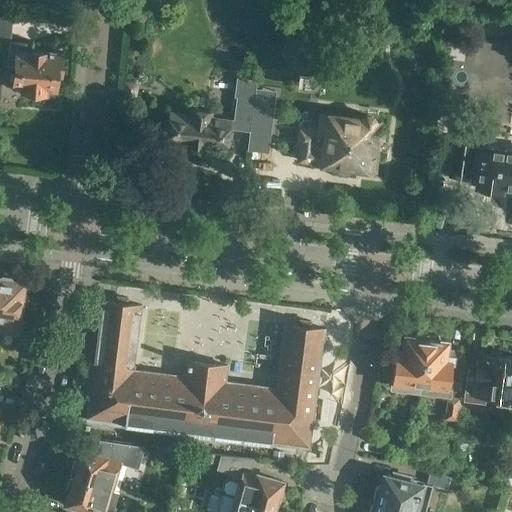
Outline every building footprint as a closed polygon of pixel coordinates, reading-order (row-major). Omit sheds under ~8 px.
[(0,14),(0,40),(9,41),(8,57),(15,58),(13,87),(14,87),(22,88),(21,91),(47,93),(47,90),(56,90),(57,74),(61,75),(63,52),(31,50),(33,41),(11,38),(13,16),(0,14)] [(226,148),(229,127),(250,130),(256,87),(256,81),(241,79),(239,89),(239,88),(235,120),(211,117),(212,109),(191,106),(190,114),(169,111),(165,140),(190,143),(189,148),(200,150),(201,145),(226,148)] [(250,130),(249,137),(269,140),(276,90),(256,87),(250,130)] [(319,129),(301,126),(298,143),(300,143),(298,159),(312,161),(312,158),(314,159),(314,163),(335,165),(335,169),(352,172),(352,167),(373,170),(379,119),(321,112),(319,129)] [(511,149),(454,141),(448,175),(469,178),(469,175),(475,176),(474,187),(511,192),(511,149)] [(0,278),(0,329),(17,332),(21,305),(24,306),(26,294),(22,293),(24,282),(0,278)] [(101,300),(85,421),(269,445),(270,443),(308,448),(323,329),(285,324),(276,389),(224,382),(226,365),(206,363),(187,360),(185,377),(132,370),(141,305),(101,300)] [(427,337),(405,334),(404,343),(397,342),(391,384),(420,388),(427,337)] [(448,340),(427,337),(420,388),(448,392),(454,350),(447,349),(448,340)] [(468,368),(465,394),(511,400),(511,394),(511,356),(482,352),(481,360),(477,359),(476,369),(468,368)] [(0,373),(0,385),(8,386),(9,375),(0,373)] [(448,396),(445,421),(457,422),(460,397),(448,396)] [(81,449),(73,476),(118,489),(123,473),(124,473),(126,463),(137,466),(144,445),(102,439),(98,454),(81,449)] [(388,446),(387,449),(385,458),(410,465),(411,452),(388,446)] [(253,458),(221,454),(216,469),(229,473),(227,478),(223,480),(221,487),(223,491),(222,493),(233,496),(273,507),(281,480),(250,471),(253,458)] [(376,487),(373,500),(416,511),(424,511),(432,485),(447,489),(447,487),(456,490),(459,479),(429,471),(426,483),(411,479),(411,478),(392,473),(392,474),(383,472),(380,485),(376,487)] [(118,489),(73,476),(65,502),(97,511),(96,511),(113,511),(115,507),(114,506),(119,489),(118,489)] [(229,510),(232,511),(231,511),(272,511),(273,507),(233,496),(229,510)] [(416,511),(373,500),(370,510),(370,511),(416,511)]
